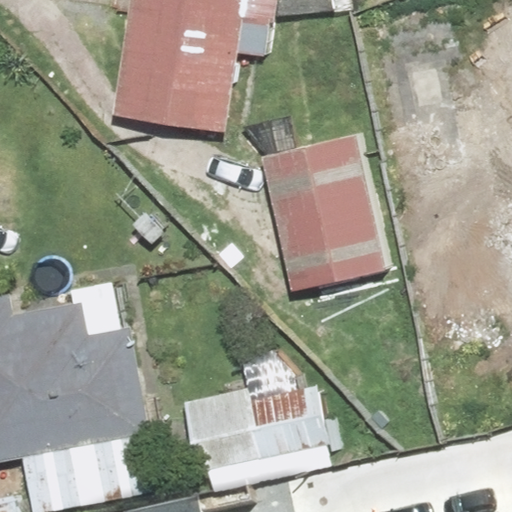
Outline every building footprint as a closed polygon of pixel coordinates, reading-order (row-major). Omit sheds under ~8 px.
[(135,0),(118,114),(231,131),(243,51),(277,56),(285,0),(135,0)] [(365,135),(267,156),(297,294),(395,273),(365,135)] [(13,290),(0,293),(0,464),(27,459),(37,511),(76,511),(171,493),(138,328),(95,337),(88,299),(18,313),(13,290)] [(288,384),(189,401),(204,487),(303,469),(288,384)] [(0,511),(28,511),(20,470),(0,473),(0,511)]
